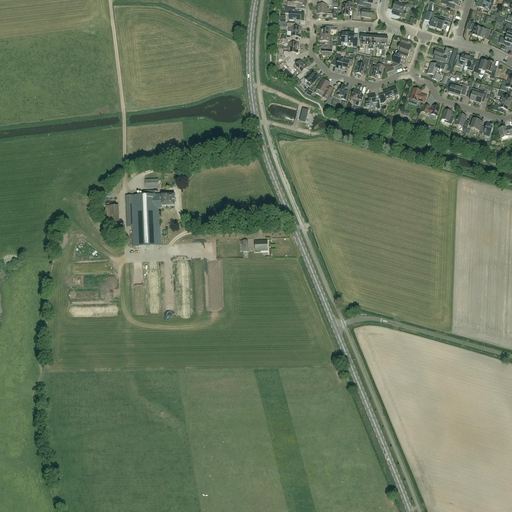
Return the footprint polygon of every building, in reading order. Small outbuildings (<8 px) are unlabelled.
[(324,2),(323,5),(318,5),(317,10),(327,10),(329,10),(329,6),(332,7),(332,3),(332,2),(332,3),(324,2)] [(406,13),(403,12),(405,7),(406,9),(409,8),(409,6),(408,4),(405,5),(395,2),(392,10),(394,11),(393,15),(404,18),(406,13)] [(491,10),(492,7),(488,6),(479,2),(477,8),(483,10),(482,13),(488,15),(490,10),(491,10)] [(347,6),(342,5),(342,15),(349,16),(349,12),(352,12),(353,3),(347,3),(347,6)] [(371,12),(366,12),(366,8),(359,7),(359,13),(362,14),(361,18),(371,19),(371,12)] [(301,13),(293,12),(293,9),(285,8),(285,14),(290,14),(290,20),(300,21),(301,13)] [(454,17),(455,13),(444,9),(442,15),(449,17),(450,16),(454,17)] [(327,14),(327,10),(317,10),(317,15),(323,15),(322,18),(338,19),(338,11),(334,11),(334,15),(327,14)] [(430,27),(436,29),(440,17),(440,16),(438,15),(435,16),(434,16),(434,15),(428,13),(425,21),(430,22),(431,24),(430,27)] [(436,29),(442,31),(444,25),(447,26),(449,20),(440,17),(436,29)] [(287,32),(301,33),(302,28),(296,28),(296,25),(287,24),(287,28),(288,28),(287,32)] [(472,36),(478,38),(481,29),(478,28),(479,26),(472,24),(470,30),(472,31),(473,32),(474,32),(472,36)] [(321,29),(320,36),(330,36),(331,30),(333,31),(333,27),(326,27),(326,30),(321,29)] [(507,37),(511,38),(511,32),(510,32),(511,29),(504,27),(502,32),(507,34),(507,37)] [(486,36),(486,35),(489,36),(491,31),(484,28),(484,30),(483,30),(481,29),(478,38),(483,40),(484,36),(485,36),(486,36)] [(293,41),(295,41),(295,38),(301,38),(301,33),(287,32),(287,36),(286,36),(286,40),(293,41)] [(342,43),(348,43),(348,33),(342,33),(342,40),(339,40),(338,46),(341,47),(342,43)] [(357,48),(358,41),(354,41),(354,34),(348,33),(348,43),(354,44),(353,48),(357,48)] [(325,45),(328,45),(329,45),(332,46),(332,42),(330,42),(330,36),(320,36),(320,42),(325,42),(325,45)] [(501,38),(499,43),(504,45),(505,42),(511,44),(511,38),(507,37),(506,39),(501,38)] [(299,49),(299,44),(293,44),(293,41),(286,40),(282,40),(282,44),(284,44),(289,44),(288,48),(299,49)] [(399,49),(398,52),(408,56),(412,46),(407,45),(408,42),(402,40),(401,43),(401,44),(400,43),(398,49),(399,49)] [(332,46),(329,45),(328,45),(328,48),(319,48),(319,52),(322,52),(322,53),(321,54),(322,55),(322,56),(323,56),(324,57),(325,56),(332,57),(332,56),(333,55),(332,54),(332,51),(333,51),(333,46),(332,46)] [(299,49),(288,48),(288,52),(284,52),(283,56),(285,56),(284,59),(286,62),(293,60),(292,57),(293,54),(298,54),(299,49)] [(434,60),(445,63),(447,58),(444,57),(445,52),(436,49),(434,56),(435,57),(434,60)] [(405,65),(406,62),(408,56),(398,52),(396,52),(393,62),(399,64),(400,63),(405,65)] [(336,68),(342,70),(344,60),(341,59),(342,58),(341,56),(336,55),(335,61),(338,62),(336,68)] [(462,66),(465,67),(468,57),(462,55),(460,61),(457,60),(455,66),(461,68),(462,66)] [(475,66),(472,65),(474,59),(468,57),(465,67),(468,67),(467,70),(473,72),(475,66)] [(344,60),(342,70),(347,71),(350,59),(348,58),(347,61),(344,60)] [(291,72),(294,69),(297,71),(304,64),(301,61),(297,65),(294,62),(293,60),(286,62),(287,66),(289,68),(288,69),(291,72)] [(359,64),(356,74),(362,75),(364,69),(367,70),(369,61),(363,60),(362,65),(359,64)] [(485,72),(488,63),(482,61),(480,67),(476,66),(474,73),(480,75),(481,71),(485,72)] [(488,63),(485,72),(485,73),(485,74),(488,75),(491,76),(491,79),(494,80),(495,78),(495,77),(496,72),(492,71),(494,66),(495,64),(488,62),(488,63)] [(431,64),(429,69),(439,72),(440,69),(444,71),(445,66),(438,63),(437,66),(431,64)] [(304,64),(297,71),(300,74),(297,77),(300,80),(306,74),(304,72),(308,68),(304,64)] [(376,79),(377,76),(381,77),(384,66),(383,66),(378,65),(377,69),(372,68),(369,77),(376,79)] [(439,72),(429,69),(428,74),(433,76),(431,80),(438,82),(441,76),(438,75),(439,72)] [(307,85),(310,88),(320,77),(317,73),(314,75),(314,74),(314,73),(312,73),(312,72),(311,73),(310,73),(309,75),(305,79),(305,80),(305,82),(307,82),(309,83),(307,85)] [(317,90),(315,93),(322,97),(327,100),(333,90),(328,87),(330,84),(322,80),(317,90)] [(446,86),(448,87),(451,88),(449,94),(454,96),(457,87),(454,86),(455,83),(448,80),(446,86)] [(500,90),(507,93),(508,89),(511,90),(511,83),(507,82),(503,81),(500,90)] [(462,92),(464,92),(466,93),(468,87),(460,85),(459,88),(457,87),(454,96),(460,98),(462,92)] [(345,92),(346,88),(339,86),(337,92),(336,92),(334,98),(341,100),(341,99),(346,101),(349,93),(345,92)] [(383,92),(386,100),(398,95),(395,88),(383,92)] [(479,91),(470,88),(468,94),(472,95),(470,101),(475,103),(479,91)] [(427,97),(421,94),(422,92),(414,89),(410,99),(418,102),(424,104),(427,97)] [(360,102),(361,103),(364,96),(360,95),(361,92),(354,90),(351,100),(354,101),(353,103),(355,105),(359,107),(360,102)] [(475,103),(476,103),(476,104),(479,105),(480,105),(480,104),(481,105),(483,99),(486,99),(488,93),(485,92),(484,93),(479,91),(475,103)] [(500,102),(510,105),(511,99),(505,97),(507,94),(500,91),(498,97),(502,98),(500,102)] [(375,95),(368,96),(369,102),(366,102),(366,103),(364,108),(365,108),(367,108),(368,109),(370,108),(370,107),(370,106),(377,105),(377,110),(381,110),(380,104),(380,102),(376,102),(375,95)] [(500,113),(502,109),(508,111),(510,105),(500,102),(499,106),(496,104),(495,107),(494,106),(493,110),(500,113)] [(433,107),(432,110),(429,109),(430,108),(426,106),(422,112),(426,115),(427,113),(431,114),(431,115),(437,117),(439,109),(433,107)] [(305,122),(307,114),(308,111),(303,110),(300,121),(305,122)] [(452,125),(454,118),(451,117),(452,113),(445,110),(442,120),(445,121),(444,122),(445,123),(452,125)] [(467,131),(469,124),(465,123),(467,117),(460,115),(459,119),(457,118),(455,125),(462,128),(463,130),(467,131)] [(483,122),(480,121),(474,120),(471,128),(480,131),(483,122)] [(480,135),(485,137),(486,134),(490,135),(493,126),(487,124),(485,130),(482,129),(480,135)] [(508,137),(510,138),(511,138),(511,137),(511,131),(511,127),(506,129),(506,127),(499,129),(502,139),(508,137)] [(145,188),(159,187),(159,179),(145,180),(145,188)] [(162,207),(167,207),(166,194),(155,195),(155,191),(145,192),(145,195),(126,196),(127,226),(132,226),(133,246),(160,245),(159,225),(158,225),(158,208),(162,208),(162,207)] [(166,194),(167,207),(175,206),(175,195),(174,196),(174,193),(168,193),(166,194),(167,194),(166,194)] [(106,228),(119,227),(118,205),(106,206),(106,228)] [(243,252),(248,252),(248,240),(240,241),(240,245),(243,245),(243,252)] [(261,252),(268,252),(268,241),(255,242),(255,251),(261,251),(261,252)]
